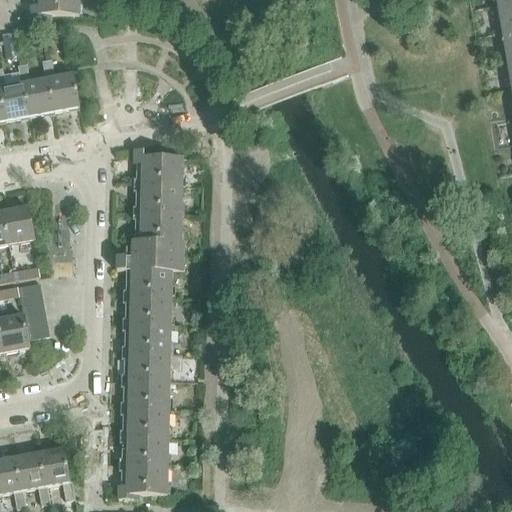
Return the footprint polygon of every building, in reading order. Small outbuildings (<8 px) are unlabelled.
[(39,0),(39,10),(31,10),(31,22),(51,23),(51,18),(80,18),(80,17),(77,17),(77,7),(80,7),(80,0),(39,0)] [(511,0),(496,0),(498,10),(501,9),(503,20),(500,21),(503,37),(506,37),(508,48),(505,48),(507,65),(510,65),(511,74),(511,75),(509,76),(511,93),(511,92),(511,0)] [(42,65),(45,82),(48,81),(55,116),(80,111),(74,77),(55,80),(51,63),(42,65)] [(18,69),(21,86),(24,86),(30,120),(55,116),(48,81),(45,82),(30,85),(27,67),(18,69)] [(0,72),(0,93),(6,125),(30,120),(24,86),(21,86),(6,89),(3,72),(0,72)] [(184,275),(184,246),(178,245),(178,235),(181,235),(182,218),(179,218),(179,206),(182,207),(182,190),(179,190),(180,179),(183,179),(183,162),(143,161),(143,154),(134,154),(134,167),(142,167),(142,182),(134,182),(134,195),(142,195),(141,210),(133,210),(133,223),(141,223),(141,238),(133,238),(132,251),(140,251),(140,260),(117,260),(117,274),(132,274),(131,294),(123,294),(123,306),(131,307),(131,322),(123,322),(123,334),(131,335),(130,350),(122,350),(122,362),(130,363),(130,378),(122,378),(121,390),(129,391),(129,406),(121,406),(121,418),(129,419),(128,434),(120,434),(120,447),(128,447),(128,462),(120,462),(120,474),(128,475),(127,490),(119,490),(119,502),(139,503),(139,498),(164,498),(165,486),(168,486),(168,469),(165,469),(165,458),(168,458),(169,442),(166,441),(166,430),(169,430),(169,414),(166,413),(166,402),(170,402),(170,386),(167,385),(167,374),(170,374),(171,358),(168,357),(168,346),(171,346),(171,329),(168,329),(168,318),(171,319),(172,302),(169,301),(169,290),(172,291),(172,275),(184,275)] [(34,244),(28,210),(2,215),(9,249),(34,244)] [(0,250),(9,249),(2,215),(0,215),(0,250)] [(22,274),(24,283),(40,280),(38,271),(22,274)] [(0,277),(0,287),(15,284),(13,275),(0,277)] [(40,298),(38,287),(18,291),(20,301),(40,298)] [(0,293),(0,302),(10,301),(9,292),(0,293)] [(42,308),(40,298),(20,301),(22,312),(42,308)] [(44,319),(42,308),(22,312),(23,318),(24,322),(44,319)] [(0,322),(0,334),(4,357),(30,352),(28,344),(26,333),(24,322),(23,318),(0,322)] [(46,329),(44,319),(24,322),(26,333),(46,329)] [(48,340),(46,329),(26,333),(28,344),(48,340)] [(45,490),(48,490),(63,487),(66,504),(75,503),(72,484),(70,485),(64,452),(39,456),(45,490)] [(20,495),(23,494),(39,491),(42,509),(51,507),(48,490),(45,490),(39,456),(14,461),(20,495)] [(20,495),(14,461),(0,463),(0,498),(14,496),(17,511),(24,511),(26,511),(23,494),(20,495)]
